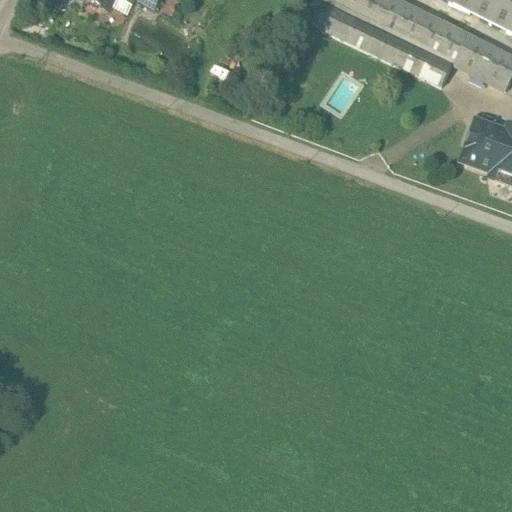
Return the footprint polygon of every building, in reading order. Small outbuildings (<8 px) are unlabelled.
[(83,0),(83,1),(111,16),(119,0),(83,0)] [(161,0),(135,0),(135,2),(155,12),(161,0)] [(453,69),(504,94),(511,77),(511,58),(391,0),(324,0),(311,29),(442,92),(453,69)] [(511,0),(438,0),(511,35),(511,0)] [(459,167),(511,184),(511,133),(475,120),(459,167)]
